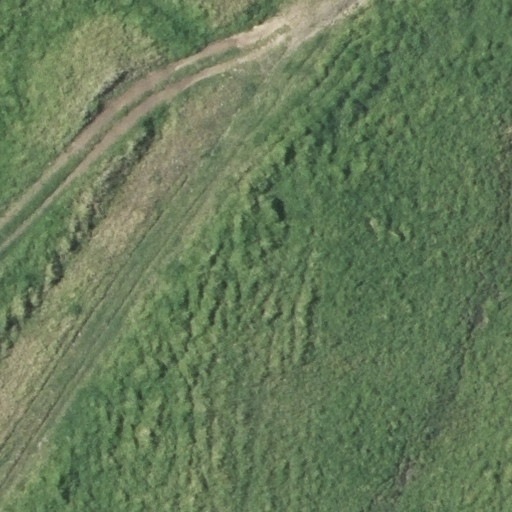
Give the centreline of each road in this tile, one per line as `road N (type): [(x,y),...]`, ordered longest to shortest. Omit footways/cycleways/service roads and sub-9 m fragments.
road 1 (track): [(0,456),(342,0)]
road 2 (track): [(0,224),(123,104),(342,0)]
